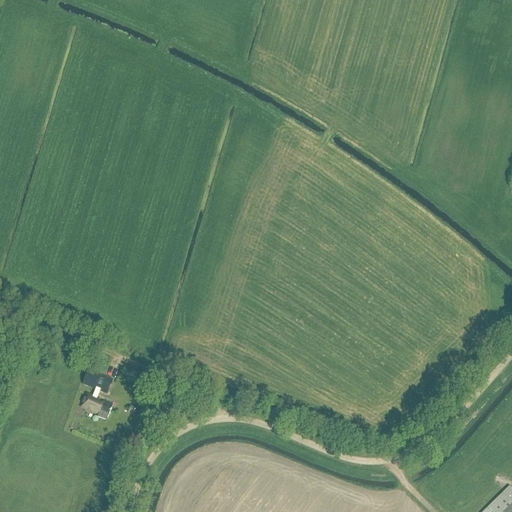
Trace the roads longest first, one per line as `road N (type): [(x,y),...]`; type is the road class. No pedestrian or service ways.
road 1 (unclassified): [(128,511),(154,455),(199,423),(251,421),(346,459),(395,459),(437,436),(511,352)]
road 2 (track): [(221,419),(211,402),(158,375),(0,313)]
